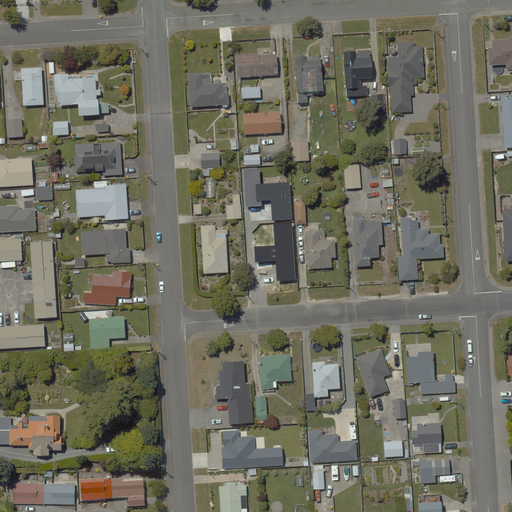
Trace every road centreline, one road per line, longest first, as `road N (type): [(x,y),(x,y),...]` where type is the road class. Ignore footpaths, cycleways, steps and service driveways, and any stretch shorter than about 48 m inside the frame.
road 1 (residential): [(456,1),(475,304)]
road 2 (residential): [(173,323),(475,304)]
road 3 (residential): [(155,22),(456,1)]
road 4 (residential): [(155,22),(173,323)]
road 5 (residential): [(475,304),(488,511)]
road 6 (residential): [(173,323),(184,511)]
road 7 (residential): [(0,34),(155,22)]
